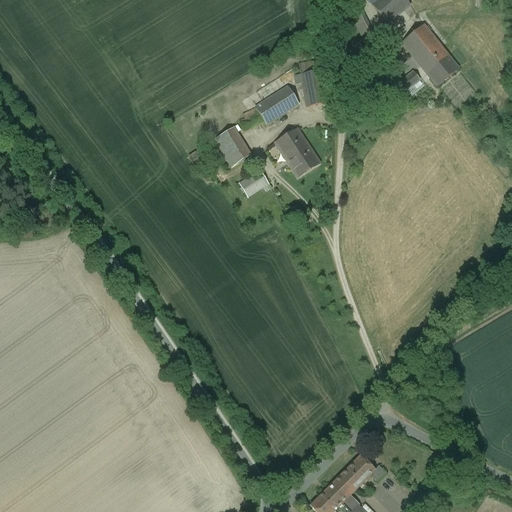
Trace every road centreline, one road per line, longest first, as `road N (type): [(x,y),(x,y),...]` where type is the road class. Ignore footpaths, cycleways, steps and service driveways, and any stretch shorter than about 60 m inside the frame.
road 1 (unclassified): [(277,511),(88,229),(0,115)]
road 2 (residential): [(277,511),(367,425),(385,419),(511,485)]
